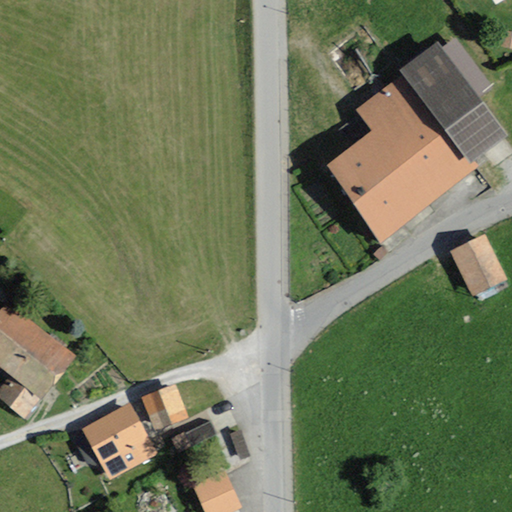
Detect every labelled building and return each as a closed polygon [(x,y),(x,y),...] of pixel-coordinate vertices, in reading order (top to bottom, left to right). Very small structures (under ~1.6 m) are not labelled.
[(429,55),(422,46),(387,72),(391,78),(347,110),(362,131),(314,167),(370,241),(467,169),(457,155),(487,132),(464,102),(483,88),(448,41),(429,55)] [(497,279),(473,235),(440,254),(464,297),(497,279)] [(78,361),(6,308),(0,315),(0,374),(21,389),(7,408),(31,425),(78,361)] [(139,400),(151,430),(180,418),(167,389),(139,400)] [(156,450),(127,404),(83,431),(111,477),(156,450)] [(213,420),(173,434),(179,451),(219,437),(213,420)] [(243,428),(220,436),(229,464),(252,457),(243,428)] [(186,488),(199,511),(227,511),(235,508),(215,472),(186,488)]
